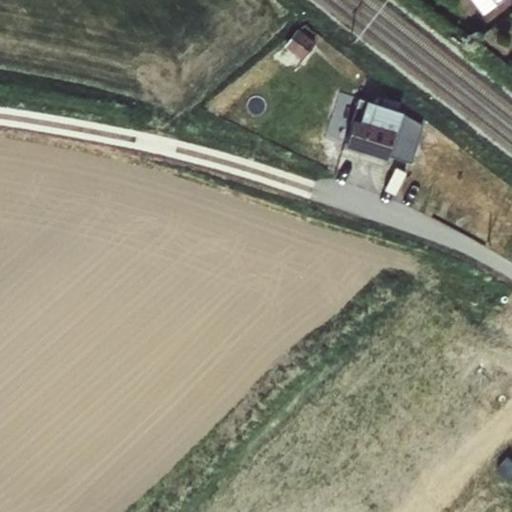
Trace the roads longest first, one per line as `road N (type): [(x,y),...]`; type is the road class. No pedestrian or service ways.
road 1 (track): [(0,114),(284,175)]
road 2 (residential): [(511,270),(437,231),(284,175)]
